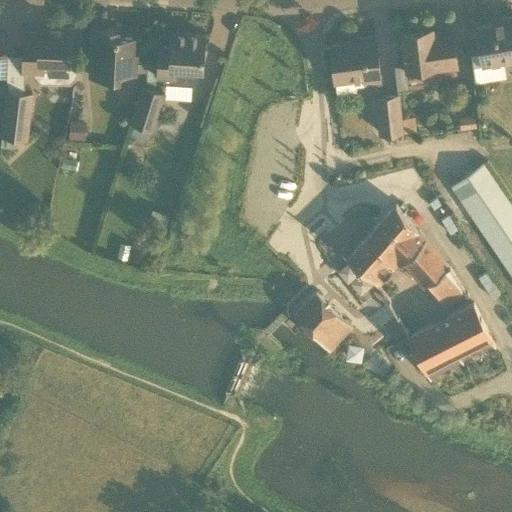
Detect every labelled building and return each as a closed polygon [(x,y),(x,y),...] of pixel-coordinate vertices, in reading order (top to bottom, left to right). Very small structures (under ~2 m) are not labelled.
[(482,64),(503,60),(511,58),(511,16),(501,18),(502,22),(494,24),(476,27),(481,64),(482,64)] [(71,61),(72,27),(38,26),(37,32),(24,31),(23,71),(44,73),(45,60),(71,61)] [(432,34),(432,28),(402,32),(405,51),(406,72),(422,70),(423,73),(457,68),(453,31),(432,34)] [(117,36),(118,29),(104,29),(103,36),(92,35),(90,76),(119,77),(119,71),(136,72),(136,54),(133,54),(134,37),(117,36)] [(155,75),(164,75),(164,83),(194,85),(200,75),(200,70),(202,70),(205,34),(183,33),(183,39),(171,38),(171,46),(159,45),(158,64),(147,64),(145,86),(155,87),(155,75)] [(380,81),(376,35),(355,37),(356,41),(331,43),(334,79),(364,77),(364,82),(380,81)] [(153,128),(164,93),(143,86),(131,122),(153,128)] [(28,138),(34,93),(8,89),(2,134),(15,136),(28,138)] [(378,134),(404,131),(399,94),(374,97),(378,134)] [(475,115),(460,117),(461,129),(476,127),(475,115)] [(70,120),(69,138),(85,139),(86,121),(70,120)] [(2,134),(1,146),(14,147),(15,136),(2,134)] [(511,202),(484,161),(450,185),(475,221),(511,275),(511,202)] [(449,265),(396,202),(348,257),(374,282),(377,286),(394,276),(389,269),(400,262),(404,268),(410,265),(423,284),(427,281),(440,307),(464,293),(449,265)] [(331,351),(354,329),(317,291),(294,313),(294,314),(331,351)] [(474,306),(443,327),(465,360),(496,339),(474,306)] [(465,360),(443,327),(412,347),(434,380),(465,360)]
